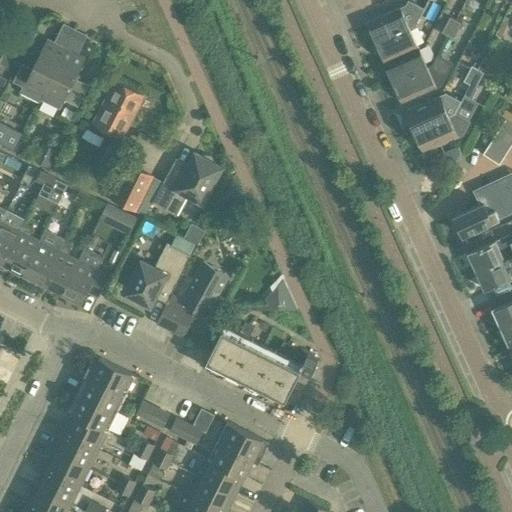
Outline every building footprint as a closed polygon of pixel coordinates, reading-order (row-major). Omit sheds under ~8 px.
[(409,1),(407,5),(367,23),(376,42),(409,28),(416,25),(424,9),(409,1)] [(442,32),(447,35),(455,20),(450,17),(442,32)] [(455,20),(447,35),(454,38),(462,23),(455,20)] [(75,29),(64,23),(53,46),(55,47),(53,51),(43,47),(32,69),(22,64),(14,82),(24,87),(21,92),(41,101),(42,99),(75,29)] [(376,42),(384,62),(417,48),(409,28),(376,42)] [(87,35),(75,29),(42,99),(60,109),(65,99),(78,106),(89,85),(75,78),(81,65),(72,61),(74,56),(76,57),(87,35)] [(384,62),(393,82),(426,67),(417,48),(384,62)] [(393,82),(402,102),(435,87),(441,85),(453,62),(437,55),(432,65),(426,67),(393,82)] [(469,84),(477,69),(472,66),(464,81),(469,84)] [(484,72),(477,69),(469,84),(476,87),(484,72)] [(93,123),(122,138),(144,95),(115,80),(93,123)] [(477,88),(476,87),(470,84),(465,95),(472,98),(477,88)] [(439,96),(406,111),(411,121),(415,131),(453,114),(454,113),(459,103),(460,101),(446,93),(439,96)] [(453,114),(415,131),(424,151),(457,136),(465,133),(471,121),(454,113),(453,114)] [(511,123),(506,119),(483,154),(500,165),(511,145),(511,123)] [(0,123),(0,143),(3,145),(15,150),(16,151),(24,135),(0,123)] [(36,161),(52,168),(61,151),(45,143),(36,161)] [(176,157),(167,174),(152,202),(176,215),(187,194),(202,202),(221,167),(215,164),(213,159),(210,156),(205,155),(201,156),(194,153),(189,163),(176,157)] [(128,164),(111,199),(135,211),(153,176),(128,164)] [(41,170),(35,180),(44,184),(49,174),(41,170)] [(455,217),(453,218),(457,227),(459,226),(463,235),(481,227),(511,212),(511,172),(474,190),(480,204),(454,215),(455,217)] [(57,178),(49,174),(44,184),(39,194),(58,203),(68,184),(57,179),(57,178)] [(74,200),(82,204),(87,193),(80,189),(74,200)] [(87,193),(82,204),(90,208),(96,197),(87,193)] [(0,261),(4,263),(23,225),(26,219),(7,209),(1,221),(0,223),(0,261)] [(135,220),(116,212),(111,224),(130,232),(135,220)] [(4,263),(23,273),(40,240),(29,235),(32,229),(23,225),(4,263)] [(204,231),(202,230),(197,239),(186,233),(185,236),(198,243),(204,231)] [(511,234),(509,236),(508,234),(469,252),(476,270),(511,254),(511,234)] [(52,246),(40,240),(23,273),(43,283),(64,239),(57,236),(52,246)] [(62,293),(78,260),(68,254),(73,244),(64,239),(43,283),(62,293)] [(190,254),(171,245),(166,242),(154,267),(141,260),(125,292),(130,294),(132,299),(135,302),(139,303),(144,302),(150,304),(161,281),(173,288),(190,254)] [(88,291),(98,296),(109,275),(97,269),(103,257),(84,248),(78,260),(62,293),(82,303),(88,291)] [(511,254),(476,270),(485,289),(511,276),(511,273),(511,272),(511,254)] [(181,302),(206,314),(227,273),(202,260),(181,302)] [(278,309),(298,309),(282,273),(270,286),(272,291),(278,285),(278,309)] [(511,300),(494,309),(502,327),(511,322),(511,300)] [(193,313),(168,301),(157,323),(182,335),(193,313)] [(240,332),(250,337),(255,327),(245,321),(240,332)] [(511,322),(502,327),(510,345),(511,343),(511,322)] [(308,353),(300,368),(222,329),(206,361),(295,405),(318,358),(308,353)] [(278,351),(288,356),(293,346),(283,341),(278,351)] [(127,394),(136,375),(94,354),(85,373),(127,394)] [(117,413),(127,394),(85,373),(84,375),(89,378),(81,394),(117,413)] [(81,394),(72,412),(108,430),(117,413),(81,394)] [(162,428),(164,425),(169,414),(135,397),(128,411),(162,428)] [(99,449),(108,430),(72,412),(63,430),(99,449)] [(203,431),(200,429),(176,417),(169,431),(196,445),(203,431)] [(227,420),(209,458),(245,476),(253,460),(258,462),(269,441),(227,420)] [(146,435),(156,440),(160,432),(151,427),(146,435)] [(63,430),(54,449),(90,467),(99,449),(63,430)] [(137,445),(151,452),(155,445),(141,438),(137,445)] [(134,453),(148,460),(151,452),(137,445),(134,453)] [(156,455),(170,462),(174,454),(160,447),(156,455)] [(81,485),(90,467),(54,449),(44,467),(81,485)] [(167,469),(170,462),(156,455),(153,462),(167,469)] [(209,458),(198,478),(235,497),(245,476),(209,458)] [(44,467),(35,486),(71,504),(81,485),(44,467)] [(123,474),(119,481),(133,489),(137,481),(123,474)] [(227,511),(235,497),(198,478),(191,494),(227,511)] [(133,489),(119,481),(115,489),(129,496),(133,489)] [(156,491),(142,484),(138,491),(152,498),(156,491)] [(35,486),(26,504),(42,511),(67,511),(71,504),(35,486)] [(152,498),(138,491),(134,499),(148,506),(152,498)] [(226,511),(227,511),(191,494),(181,511),(226,511)] [(302,511),(329,511),(330,511),(309,500),(302,511)]
